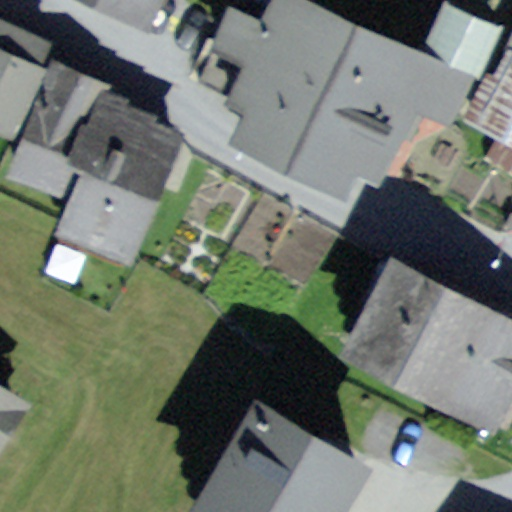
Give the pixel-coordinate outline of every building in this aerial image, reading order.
[(104,0),(140,15),(146,0),(104,0)] [(472,67),(321,0),(245,0),(245,3),(238,0),(218,0),(196,51),(227,65),(213,95),(207,108),(341,167),(348,152),(380,166),(408,104),(448,122),(472,67)] [(492,18),(453,0),(431,0),(416,32),(473,58),(482,39),(492,18)] [(511,8),(495,45),(511,52),(511,8)] [(0,127),(44,46),(0,22),(0,127)] [(511,52),(495,45),(469,101),(460,121),(511,145),(511,52)] [(82,94),(47,76),(12,147),(46,164),(82,94)] [(186,125),(97,83),(60,161),(73,167),(41,234),(117,270),(186,125)] [(511,386),(511,311),(382,247),(331,350),(491,429),(511,386)] [(0,426),(18,399),(0,386),(0,426)] [(261,415),(205,511),(332,511),(357,470),(261,415)]
